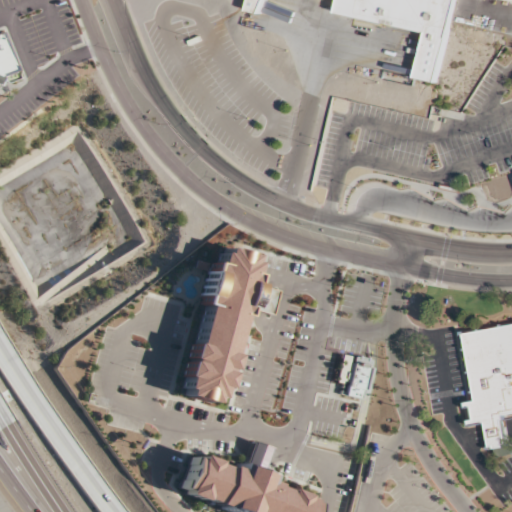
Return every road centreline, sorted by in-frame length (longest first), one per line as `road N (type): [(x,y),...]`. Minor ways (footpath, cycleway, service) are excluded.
road 1 (tertiary): [(83,0),(104,60),(142,128),(227,207),(298,241),(437,274),(511,278)]
road 2 (tertiary): [(353,224),(271,198),(203,151),(154,93),(115,0)]
road 3 (primary): [(104,511),(0,365)]
road 4 (tertiary): [(511,251),(444,246),(353,224)]
